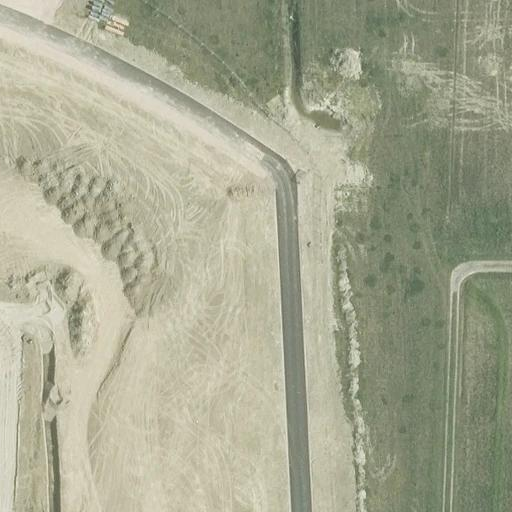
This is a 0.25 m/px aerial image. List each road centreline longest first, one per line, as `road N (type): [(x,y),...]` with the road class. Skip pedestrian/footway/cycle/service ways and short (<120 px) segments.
road 1 (residential): [(0,16),(107,64),(282,172),(304,511)]
road 2 (residential): [(0,303),(19,303),(11,511)]
